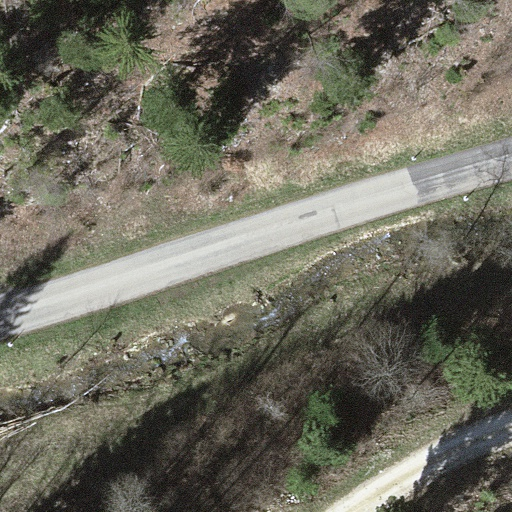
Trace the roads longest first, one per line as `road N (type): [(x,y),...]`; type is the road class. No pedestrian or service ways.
road 1 (tertiary): [(511,160),(0,316)]
road 2 (track): [(351,511),(432,449),(511,429)]
